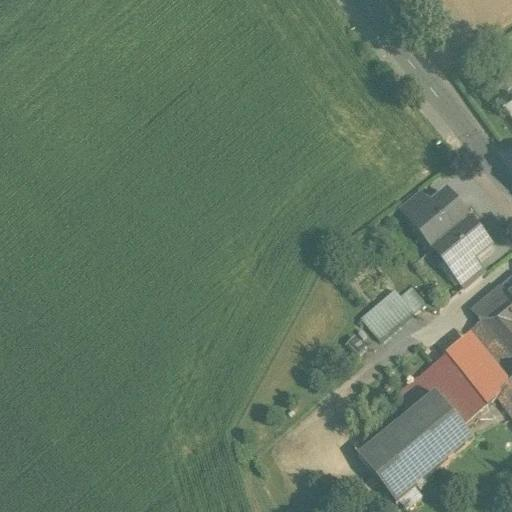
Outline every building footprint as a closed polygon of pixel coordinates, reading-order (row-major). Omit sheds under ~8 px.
[(431,208),(415,220),(416,222),(436,247),(469,221),(447,194),(431,208)] [(420,195),(400,212),(411,226),(416,222),(415,220),(431,208),(420,195)] [(469,221),(436,247),(457,272),(458,274),(474,261),(490,248),(469,221)] [(474,261),(458,274),(457,272),(452,276),(463,291),(483,274),(474,261)] [(511,279),(501,288),(510,298),(511,296),(511,279)] [(501,288),(462,320),(470,333),(511,382),(511,381),(511,301),(510,298),(501,288)] [(426,305),(412,289),(399,298),(413,315),(426,305)] [(395,293),(360,322),(379,344),(413,315),(399,298),(395,293)] [(511,382),(470,333),(447,356),(487,407),(497,398),(495,395),(511,382)] [(447,356),(397,396),(411,414),(436,394),(462,427),(487,407),(447,356)] [(511,383),(511,382),(495,395),(497,398),(509,415),(511,421),(511,439),(511,441),(511,442),(511,383)] [(437,397),(358,459),(396,506),(474,444),(437,397)]
